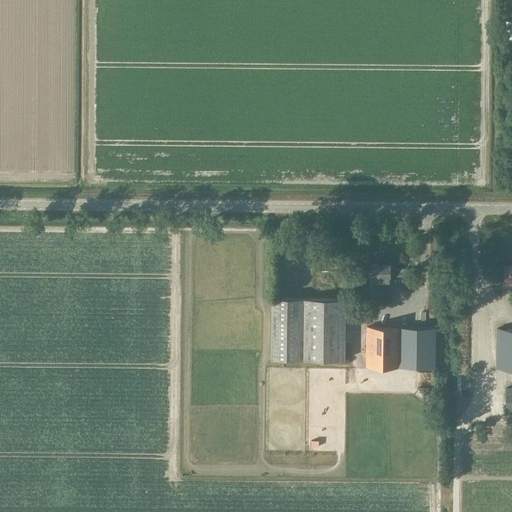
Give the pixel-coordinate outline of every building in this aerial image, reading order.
[(395,278),(396,264),(370,264),(370,280),(390,280),(390,278),(395,278)] [(511,283),(511,265),(509,266),(504,266),(503,283),(511,283)] [(272,298),(271,358),(345,360),(346,299),(272,298)] [(435,367),(435,328),(367,327),(366,366),(435,367)] [(511,367),(511,328),(497,328),(496,368),(511,367)]
